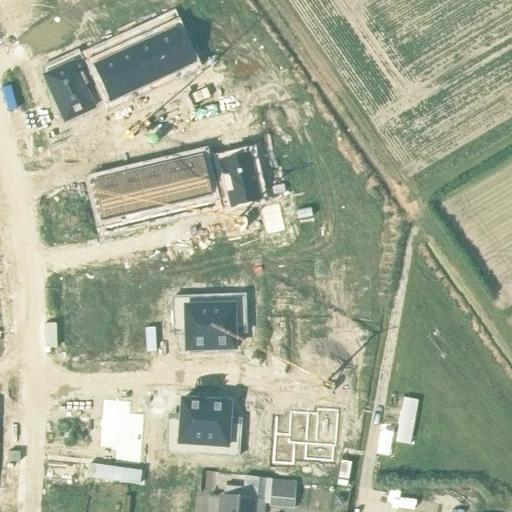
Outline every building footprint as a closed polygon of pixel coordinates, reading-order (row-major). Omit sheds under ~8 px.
[(106,7),(94,12),(98,21),(110,16),(106,7)] [(94,12),(82,17),(86,26),(98,21),(94,12)] [(175,30),(158,38),(174,72),(190,65),(175,30)] [(158,38),(138,47),(154,81),(174,72),(158,38)] [(138,47),(118,56),(134,90),(154,81),(138,47)] [(71,62),(46,76),(66,120),(92,107),(78,77),(88,73),(77,48),(67,53),(71,62)] [(118,56),(94,67),(110,102),(134,90),(118,56)] [(294,195),(327,187),(324,174),(334,172),(329,153),(320,155),(316,140),(286,147),(293,176),(290,177),(294,195)] [(201,158),(180,163),(189,200),(209,196),(201,158)] [(247,158),(220,164),(230,206),(256,199),(247,158)] [(180,163),(159,168),(168,205),(189,200),(180,163)] [(159,168),(138,173),(147,210),(168,205),(159,168)] [(138,173),(117,178),(126,215),(147,210),(138,173)] [(117,178),(93,184),(102,221),(126,215),(117,178)] [(267,199),(259,200),(262,214),(270,212),(267,199)] [(174,239),(161,242),(163,252),(176,249),(174,239)] [(152,241),(139,243),(141,253),(154,250),(152,241)] [(131,242),(118,245),(120,255),(133,252),(131,242)] [(227,242),(214,245),(216,255),(229,252),(227,242)] [(198,244),(185,246),(187,256),(200,254),(198,244)] [(244,295),(208,296),(210,350),(219,350),(219,353),(232,352),(231,349),(234,349),(234,329),(246,329),(244,295)] [(208,296),(172,297),(173,331),(185,331),(186,351),(189,351),(189,354),(202,353),(202,350),(210,350),(208,296)] [(168,419),(166,452),(202,455),(206,401),(197,401),(197,398),(185,397),(185,400),(181,400),(180,419),(168,419)] [(206,401),(202,455),(238,457),(240,424),(228,423),(230,403),(227,403),(227,400),(215,399),(214,402),(206,401)] [(97,425),(95,433),(99,434),(96,452),(108,454),(107,456),(111,456),(108,468),(135,471),(144,422),(130,421),(132,410),(121,408),(121,406),(117,406),(116,408),(104,407),(101,425),(97,425)] [(277,431),(274,461),(295,463),(297,442),(338,447),(342,411),(321,408),(321,413),(294,410),(291,433),(277,431)] [(270,499),(271,480),(244,476),(243,488),(225,486),(224,498),(219,498),(217,511),(252,511),(253,504),(265,505),(265,499),(270,499)] [(295,483),(271,480),(270,499),(293,501),(295,483)] [(424,511),(427,500),(378,490),(373,511),(424,511)]
